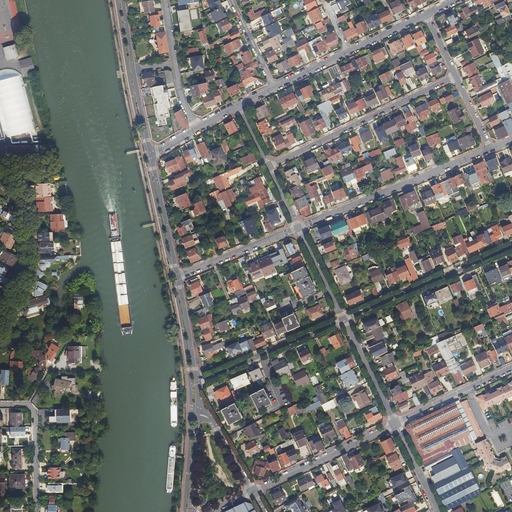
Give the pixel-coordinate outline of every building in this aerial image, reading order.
[(222,0),(206,0),(212,11),(224,5),(222,0)] [(308,13),(318,8),(314,0),(308,0),(304,2),(306,6),(304,7),(307,13),(308,13)] [(401,12),(406,9),(401,0),(399,0),(389,5),(393,14),(400,11),(401,12)] [(408,0),(412,8),(417,6),(413,0),(408,0)] [(473,0),(478,10),(482,8),(480,4),(483,2),(486,7),(489,5),(490,8),(494,6),(495,6),(492,1),(491,0),(473,0)] [(143,2),(145,14),(150,13),(155,12),(153,1),(143,2)] [(495,6),(494,6),(496,10),(498,9),(501,14),(496,16),(495,18),(497,20),(499,19),(510,14),(506,5),(506,6),(504,2),(495,6)] [(467,19),(470,18),(469,15),(478,11),(476,7),(470,10),(468,6),(462,9),(464,12),(467,19)] [(216,22),(229,17),(224,7),(212,13),(216,22)] [(323,18),(318,8),(308,13),(311,18),(310,18),(312,23),(313,23),(314,25),(315,25),(321,22),(324,21),(322,18),(323,18)] [(177,11),(180,33),(192,31),(189,9),(177,11)] [(262,17),(268,14),(265,9),(261,12),(259,13),(254,15),(252,10),(249,11),(250,12),(248,14),(251,21),(255,19),(255,20),(262,17)] [(381,15),(379,16),(382,23),(392,18),(390,14),(387,15),(384,9),(379,12),(381,15)] [(156,28),(164,26),(164,20),(160,21),(159,16),(161,15),(161,16),(163,16),(162,11),(155,12),(150,13),(152,26),(156,26),(156,28)] [(267,27),(275,23),(270,13),(268,14),(262,17),(267,27)] [(451,27),(454,25),(460,22),(458,20),(459,19),(458,16),(457,16),(455,17),(454,13),(446,17),(451,27)] [(370,29),(382,23),(379,16),(378,14),(365,20),(370,29)] [(499,19),(501,24),(511,18),(511,17),(510,14),(499,19)] [(232,28),(227,19),(220,23),(224,32),(232,28)] [(282,33),(277,22),(275,23),(267,27),(266,28),(270,36),(271,39),(275,36),(282,33)] [(315,25),(320,34),(327,30),(325,26),(324,26),(321,22),(315,25)] [(363,22),(354,26),(358,35),(367,30),(363,22)] [(450,35),(452,38),(458,36),(456,32),(457,31),(460,30),(459,26),(456,28),(454,25),(451,27),(446,29),(448,33),(449,36),(450,35)] [(466,31),(469,39),(480,34),(478,29),(476,25),(474,26),(466,31)] [(352,40),(351,38),(357,35),(355,32),(356,32),(354,27),(349,29),(351,33),(347,34),(347,36),(346,36),(349,42),(352,40)] [(208,43),(204,29),(199,30),(198,30),(203,44),(204,44),(208,43)] [(230,41),(240,36),(238,31),(228,36),(230,41)] [(418,45),(426,41),(421,31),(413,35),(418,45)] [(165,56),(166,62),(168,62),(170,59),(165,32),(157,33),(161,57),(165,56)] [(338,43),(334,34),(329,36),(330,38),(325,41),(328,46),(327,47),(328,48),(338,43)] [(415,44),(410,35),(402,39),(407,48),(415,44)] [(271,39),(268,40),(269,40),(259,46),(260,49),(277,40),(275,36),(271,39)] [(311,50),(314,56),(326,50),(320,37),(308,43),(311,50)] [(233,52),(233,51),(242,47),(238,39),(224,46),(228,54),(233,52)] [(404,44),(401,39),(399,40),(389,44),(394,54),(396,53),(399,51),(400,53),(404,51),(401,45),(404,44)] [(473,58),(484,52),(478,39),(467,44),(469,49),(470,49),(472,52),(471,53),(473,58)] [(287,43),(281,46),(284,53),(289,50),(288,49),(295,45),(293,40),(287,43)] [(295,45),(298,52),(304,49),(306,52),(311,50),(308,43),(307,40),(295,45)] [(209,45),(211,50),(214,48),(213,44),(214,44),(214,45),(219,43),(218,41),(209,45)] [(425,57),(426,57),(425,55),(429,54),(427,50),(424,51),(421,45),(416,47),(420,56),(421,58),(424,56),(425,57)] [(18,57),(15,46),(6,48),(8,56),(10,56),(10,59),(18,57)] [(388,54),(384,47),(381,49),(372,53),(376,63),(385,58),(384,56),(388,54)] [(252,61),(247,49),(240,52),(242,57),(242,58),(245,64),(252,61)] [(278,59),(274,50),(266,54),(271,63),(278,59)] [(495,65),(492,66),(493,69),(496,67),(496,68),(501,66),(495,52),(490,54),(493,62),(495,65)] [(429,64),(436,61),(433,53),(426,57),(425,57),(428,65),(429,64)] [(298,55),(287,60),(291,67),(300,63),(299,60),(300,59),(298,55)] [(371,62),(368,55),(356,61),(359,68),(371,62)] [(188,59),(190,73),(193,72),(205,70),(204,69),(202,56),(188,59)] [(36,73),(32,59),(19,62),(24,77),(36,73)] [(398,59),(391,62),(395,68),(399,66),(401,65),(398,59)] [(290,68),(286,61),(277,65),(280,73),(290,68)] [(359,68),(356,61),(352,63),(357,72),(358,75),(362,73),(359,68)] [(410,61),(409,62),(401,65),(399,66),(402,72),(404,71),(405,72),(406,75),(408,76),(410,75),(409,74),(415,71),(410,61)] [(441,71),(436,61),(429,64),(434,75),(441,71)] [(246,79),(251,77),(254,75),(251,69),(258,66),(256,62),(245,67),(246,70),(242,72),(246,79)] [(352,63),(352,62),(340,68),(344,77),(352,73),(353,74),(357,72),(352,63)] [(466,71),(469,78),(479,73),(478,70),(477,70),(474,63),(463,68),(465,72),(466,71)] [(511,71),(508,63),(501,66),(496,68),(499,74),(501,78),(498,79),(482,87),(475,90),(478,96),(491,89),(496,87),(499,86),(508,104),(511,102),(511,71)] [(407,82),(405,79),(402,73),(402,72),(399,66),(395,68),(396,70),(397,74),(397,75),(394,76),(396,80),(399,79),(402,85),(407,82)] [(416,73),(420,81),(429,77),(424,68),(416,73)] [(25,139),(37,139),(20,76),(17,73),(14,71),(10,69),(4,70),(0,70),(0,118),(6,139),(20,139),(21,139),(25,139)] [(167,85),(174,84),(173,81),(172,72),(168,70),(165,71),(167,85)] [(207,83),(215,81),(213,70),(205,72),(207,83)] [(390,71),(379,76),(382,83),(387,81),(385,78),(392,75),(391,73),(390,71)] [(153,72),(144,74),(145,81),(147,81),(148,87),(157,85),(156,85),(157,83),(157,81),(156,81),(155,81),(153,72)] [(469,79),(475,90),(482,87),(480,83),(479,78),(478,75),(469,79)] [(246,89),(248,92),(249,91),(246,85),(258,79),(251,77),(246,79),(242,81),(243,82),(246,89)] [(345,80),(342,81),(347,91),(349,90),(350,90),(346,81),(345,80)] [(347,91),(342,81),(339,83),(321,92),(318,93),(323,103),(329,100),(339,95),(347,91)] [(192,86),(195,98),(209,93),(207,83),(192,86)] [(167,85),(150,88),(157,126),(167,124),(166,117),(170,116),(169,109),(172,109),(167,85)] [(239,89),(237,85),(228,89),(231,96),(240,93),(238,89),(239,89)] [(385,89),(388,96),(395,93),(391,85),(384,88),(385,89)] [(309,86),(295,93),(300,101),(305,99),(304,99),(313,95),(309,86)] [(507,110),(511,107),(511,102),(508,104),(499,86),(496,87),(497,90),(507,110)] [(376,93),(379,101),(388,96),(385,89),(376,93)] [(212,92),(214,95),(217,103),(222,101),(218,90),(212,92)] [(483,107),(494,101),(490,92),(479,98),(483,107)] [(284,109),(298,103),(293,93),(279,100),(284,109)] [(442,104),(454,99),(452,95),(452,94),(448,95),(447,93),(445,94),(446,96),(440,99),(442,104)] [(368,96),(364,98),(368,106),(377,102),(374,94),(368,97),(368,96)] [(206,108),(217,104),(217,103),(214,95),(203,99),(206,108)] [(340,97),(339,95),(329,100),(331,104),(339,100),(338,98),(340,97)] [(364,98),(355,102),(359,110),(368,106),(364,98)] [(433,111),(440,108),(436,99),(429,103),(433,111)] [(359,110),(355,102),(347,106),(351,114),(352,114),(353,116),(355,115),(354,113),(359,110)] [(427,103),(424,104),(415,109),(421,121),(427,118),(426,114),(430,112),(428,108),(429,107),(427,103)] [(255,112),(259,120),(269,115),(264,105),(256,109),(255,112)] [(511,107),(507,110),(499,114),(503,124),(504,125),(506,130),(509,135),(511,133),(511,107)] [(454,124),(465,119),(462,113),(460,114),(457,108),(449,112),(454,124)] [(182,109),(174,113),(182,129),(187,126),(189,123),(182,109)] [(340,120),(347,116),(344,109),(340,111),(337,113),(338,115),(337,115),(340,120)] [(409,111),(405,114),(410,124),(413,130),(417,128),(413,121),(414,120),(409,111)] [(286,112),(274,118),(278,125),(281,123),(291,118),(290,117),(289,118),(286,112)] [(402,115),(393,119),(394,120),(398,129),(399,131),(401,130),(400,127),(406,123),(404,119),(402,115)] [(499,123),(495,115),(489,119),(492,126),(499,123)] [(294,117),(291,118),(281,123),(282,127),(284,131),(286,130),(285,126),(294,122),(295,124),(297,123),(294,117)] [(326,126),(324,121),(323,118),(318,121),(317,119),(313,122),(317,131),(326,126)] [(257,124),(261,133),(262,133),(269,129),(264,120),(257,124)] [(394,120),(383,125),(387,135),(398,129),(394,120)] [(226,125),(226,126),(230,133),(230,134),(237,130),(233,121),(226,125)] [(314,132),(310,124),(308,125),(306,121),(300,124),(306,136),(314,132)] [(226,126),(221,129),(224,136),(230,133),(226,126)] [(371,130),(376,141),(385,136),(380,126),(371,130)] [(262,133),(263,136),(273,131),(271,128),(269,129),(262,133)] [(503,137),(509,135),(506,130),(503,132),(502,128),(495,130),(498,139),(503,137)] [(370,131),(360,135),(365,144),(374,139),(370,131)] [(287,136),(288,138),(291,145),(295,142),(291,133),(287,136)] [(440,144),(442,143),(438,133),(431,136),(426,138),(430,146),(439,143),(440,144)] [(458,140),(462,150),(475,144),(471,134),(458,140)] [(286,147),(291,145),(288,138),(283,141),(282,139),(281,139),(279,136),(272,139),(277,150),(286,146),(286,147)] [(361,143),(358,136),(351,140),(357,152),(361,150),(358,145),(361,143)] [(397,147),(398,147),(405,143),(403,138),(395,142),(397,147)] [(353,149),(348,141),(341,144),(340,143),(337,145),(338,147),(341,155),(353,149)] [(451,152),(460,148),(457,141),(448,144),(448,145),(444,146),(447,153),(451,151),(451,152)] [(202,165),(214,160),(211,154),(209,155),(204,143),(198,145),(203,158),(200,159),(202,165)] [(231,153),(243,148),(241,144),(229,149),(231,153)] [(409,148),(412,157),(414,160),(418,158),(418,157),(421,155),(417,144),(409,148)] [(6,147),(0,146),(0,155),(1,155),(2,156),(40,154),(40,156),(40,165),(49,165),(47,147),(45,147),(44,145),(21,146),(6,147)] [(214,160),(216,165),(226,161),(220,147),(210,151),(211,154),(214,160)] [(341,155),(338,147),(331,151),(330,151),(329,150),(325,152),(330,162),(342,157),(341,155)] [(394,148),(384,152),(385,155),(398,149),(398,147),(397,147),(395,148),(394,148)] [(425,161),(434,157),(430,148),(421,152),(425,161)] [(193,161),(193,163),(196,162),(195,160),(198,159),(194,149),(189,151),(193,161)] [(369,154),(371,158),(382,153),(380,149),(369,154)] [(193,161),(189,151),(184,153),(188,163),(193,161)] [(244,166),(257,161),(253,154),(241,159),(244,166)] [(396,174),(407,170),(402,156),(397,158),(401,168),(395,170),(396,174)] [(173,171),(175,176),(177,175),(189,171),(188,169),(187,168),(186,168),(182,157),(166,163),(167,166),(168,170),(170,173),(173,171)] [(321,170),(315,157),(304,162),(310,174),(314,172),(314,173),(321,170)] [(410,171),(417,168),(414,160),(412,157),(405,160),(410,171)] [(488,160),(485,161),(490,172),(493,170),(492,168),(499,165),(496,158),(489,161),(488,160)] [(511,169),(511,159),(511,158),(500,163),(504,173),(511,169)] [(365,163),(362,165),(367,177),(368,177),(370,173),(374,172),(370,161),(366,163),(367,165),(366,166),(365,163)] [(486,168),(483,162),(473,166),(474,167),(470,168),(473,174),(474,180),(477,186),(481,185),(476,172),(485,168),(486,168)] [(324,168),(321,170),(324,177),(326,176),(335,172),(331,165),(328,167),(324,168)] [(367,177),(362,165),(353,168),(355,170),(358,178),(362,177),(363,181),(368,179),(367,177)] [(341,173),(344,182),(350,180),(352,184),(358,182),(353,171),(352,168),(341,173)] [(476,172),(481,185),(482,186),(490,182),(489,179),(488,177),(487,173),(485,168),(476,172)] [(189,171),(177,175),(179,178),(172,181),(175,189),(190,183),(187,176),(196,173),(194,169),(190,170),(189,171)] [(220,176),(214,178),(215,183),(217,182),(220,187),(221,190),(230,187),(226,178),(238,173),(236,169),(220,176)] [(294,175),(291,169),(285,172),(285,173),(287,178),(294,175)] [(384,181),(394,177),(390,169),(381,173),(382,174),(378,175),(380,182),(384,180),(384,181)] [(358,182),(358,183),(363,181),(362,177),(358,178),(355,170),(353,171),(358,182)] [(301,183),(296,173),(294,175),(287,178),(289,180),(291,179),(295,186),(298,185),(301,183)] [(468,185),(463,173),(454,177),(457,186),(464,183),(465,186),(468,185)] [(260,177),(254,180),(257,186),(262,184),(260,177)] [(457,186),(454,177),(443,182),(448,195),(448,196),(460,191),(457,186)] [(312,181),(304,185),(308,194),(310,199),(311,198),(312,199),(315,198),(316,202),(320,200),(316,189),(318,188),(316,185),(311,187),(310,185),(313,184),(312,181)] [(1,187),(1,188),(7,193),(9,193),(11,191),(11,190),(2,182),(1,183),(2,184),(1,185),(1,187)] [(448,195),(443,182),(433,186),(433,187),(431,187),(432,189),(436,200),(448,195)] [(511,193),(508,183),(507,183),(507,185),(506,185),(509,191),(499,195),(501,198),(511,193)] [(50,184),(36,184),(37,198),(38,198),(51,198),(50,184)] [(250,189),(252,194),(258,191),(265,189),(263,184),(262,184),(257,186),(250,189)] [(295,186),(291,189),(296,200),(304,196),(298,185),(295,186)] [(332,192),(335,200),(339,198),(339,199),(346,196),(343,188),(332,192)] [(236,199),(235,196),(233,193),(232,189),(227,191),(231,201),(236,199)] [(258,191),(263,205),(271,202),(265,189),(258,191)] [(436,200),(432,189),(427,191),(428,192),(422,195),(426,205),(432,202),(433,204),(437,202),(436,200)] [(216,195),(218,202),(224,199),(227,207),(232,205),(231,204),(231,203),(226,191),(220,194),(216,195)] [(244,197),(247,205),(255,202),(259,200),(260,203),(259,203),(261,209),(263,208),(264,209),(265,209),(263,205),(258,191),(252,194),(244,197)] [(326,204),(328,209),(332,207),(330,202),(334,201),(331,194),(325,197),(323,191),(321,192),(323,195),(326,204)] [(405,197),(400,199),(403,208),(409,206),(418,203),(414,191),(404,195),(405,197)] [(173,198),(178,211),(191,205),(186,193),(173,198)] [(17,198),(10,195),(7,201),(15,205),(17,200),(17,198)] [(296,200),(294,202),(296,207),(298,210),(300,209),(307,206),(309,205),(304,196),(296,200)] [(38,198),(37,198),(37,212),(55,212),(54,207),(56,206),(56,202),(54,200),(54,197),(51,198),(38,198)] [(390,212),(390,213),(397,210),(393,200),(382,204),(386,213),(390,212)] [(202,215),(207,213),(202,201),(194,204),(195,208),(196,210),(194,210),(191,211),(193,218),(202,215)] [(477,208),(475,203),(474,204),(475,205),(467,209),(468,212),(477,208)] [(8,214),(16,218),(18,209),(11,206),(9,210),(10,210),(8,214)] [(300,209),(303,217),(311,213),(307,206),(300,209)] [(387,217),(382,207),(365,214),(369,225),(387,217)] [(0,213),(3,215),(2,217),(14,222),(13,224),(15,224),(17,218),(16,218),(8,214),(0,209),(0,213)] [(267,214),(272,225),(281,221),(276,210),(267,214)] [(431,227),(424,210),(417,213),(422,226),(412,230),(414,234),(420,232),(430,228),(431,227)] [(363,214),(356,217),(360,226),(367,223),(363,214)] [(59,232),(66,232),(67,232),(67,231),(66,230),(64,230),(64,229),(66,229),(68,229),(67,223),(66,222),(63,222),(63,217),(65,217),(66,217),(66,215),(51,215),(53,233),(59,232)] [(360,226),(356,217),(349,220),(353,228),(360,226)] [(254,218),(243,222),(249,237),(260,232),(254,218)] [(503,236),(506,243),(509,241),(507,236),(511,233),(511,224),(509,218),(506,219),(508,223),(509,222),(510,224),(502,228),(505,235),(503,236)] [(178,227),(181,235),(187,233),(187,232),(190,230),(188,225),(192,224),(190,219),(182,223),(183,225),(178,227)] [(269,231),(273,230),(268,220),(265,221),(266,224),(264,225),(266,229),(268,228),(269,231)] [(350,228),(347,220),(331,226),(331,227),(334,234),(350,228)] [(502,236),(497,225),(487,230),(493,242),(498,240),(497,238),(502,236)] [(333,236),(329,226),(319,230),(320,234),(321,234),(323,238),(325,238),(325,239),(327,238),(326,237),(331,235),(331,237),(333,236)] [(5,231),(0,228),(0,244),(10,249),(16,237),(13,235),(7,232),(5,231)] [(469,252),(469,253),(481,247),(476,237),(475,234),(474,231),(471,233),(474,240),(473,241),(473,240),(472,240),(471,240),(470,241),(470,242),(469,243),(468,241),(465,242),(469,252)] [(476,237),(481,247),(485,245),(485,244),(487,243),(488,244),(492,242),(487,231),(485,232),(485,233),(476,237)] [(186,248),(200,243),(196,233),(182,239),(186,248)] [(454,249),(458,257),(461,256),(469,252),(465,242),(462,235),(453,238),(456,244),(460,242),(462,246),(457,248),(454,249)] [(219,248),(228,245),(224,237),(222,238),(222,236),(218,237),(219,239),(216,240),(219,248)] [(215,256),(218,254),(212,239),(209,241),(215,256)] [(401,248),(409,245),(409,244),(410,243),(409,241),(408,241),(407,239),(398,243),(401,248)] [(326,252),(335,248),(332,241),(323,245),(326,252)] [(50,244),(50,242),(42,242),(40,242),(40,244),(39,245),(38,245),(38,246),(38,253),(39,254),(43,254),(52,254),(52,251),(53,251),(54,250),(55,249),(54,245),(54,244),(53,244),(50,244)] [(297,252),(292,242),(285,246),(290,255),(297,252)] [(348,260),(357,256),(352,246),(344,249),(348,260)] [(450,262),(458,259),(458,257),(454,249),(453,247),(449,249),(449,250),(446,252),(450,262)] [(19,258),(2,249),(0,253),(0,259),(14,267),(19,258)] [(193,250),(188,252),(191,262),(199,259),(196,249),(193,250)] [(442,262),(445,261),(440,249),(436,251),(435,249),(428,251),(429,254),(431,258),(434,265),(439,263),(439,265),(442,263),(442,262)] [(414,263),(419,261),(414,251),(410,253),(414,263)] [(419,262),(420,263),(431,258),(429,254),(421,258),(422,259),(420,259),(421,261),(419,262)] [(69,260),(69,256),(39,257),(40,264),(41,263),(41,266),(40,266),(41,269),(43,271),(46,271),(46,268),(49,268),(51,266),(51,263),(60,262),(60,260),(69,260)] [(264,275),(265,277),(277,271),(277,270),(271,256),(258,261),(258,262),(264,275)] [(297,270),(305,266),(300,257),(295,259),(293,257),(288,259),(289,264),(293,262),(297,270)] [(411,276),(414,282),(418,280),(409,258),(406,259),(405,258),(404,259),(411,276)] [(432,269),(435,267),(434,265),(431,258),(420,263),(423,271),(425,270),(426,272),(433,269),(432,269)] [(329,264),(331,269),(339,266),(337,261),(329,264)] [(253,279),(264,275),(258,262),(248,266),(253,279)] [(401,279),(409,275),(404,262),(400,264),(401,266),(399,267),(399,268),(397,269),(401,279)] [(0,273),(6,276),(10,269),(0,263),(0,273)] [(509,269),(507,265),(500,268),(502,273),(504,272),(505,276),(511,273),(509,269)] [(287,275),(293,272),(291,266),(287,268),(281,272),(279,269),(277,270),(277,271),(280,278),(285,276),(284,275),(286,274),(287,275)] [(342,284),(351,280),(345,266),(335,271),(342,284)] [(299,300),(316,292),(304,267),(287,275),(292,286),(299,300)] [(386,276),(390,284),(399,280),(396,271),(394,267),(389,269),(390,272),(391,274),(387,276),(386,276)] [(369,273),(374,283),(377,282),(377,281),(383,278),(379,268),(369,273)] [(494,268),(484,272),(488,280),(498,275),(494,268)] [(6,276),(0,273),(0,282),(6,286),(9,280),(6,279),(6,278),(6,276)] [(465,283),(462,275),(459,277),(460,281),(465,292),(476,287),(473,279),(465,283)] [(476,275),(472,276),(473,279),(476,287),(479,292),(483,290),(476,275)] [(194,295),(202,292),(197,278),(191,281),(193,284),(190,285),(194,295)] [(244,289),(240,278),(233,281),(232,280),(229,282),(229,283),(229,284),(229,285),(232,292),(241,288),(242,290),(244,289)] [(465,292),(460,281),(451,286),(455,295),(458,294),(457,292),(462,289),(464,294),(466,293),(465,292)] [(35,290),(43,294),(44,291),(45,291),(48,286),(40,282),(35,290)] [(250,304),(258,300),(258,299),(259,298),(255,287),(247,291),(247,292),(248,293),(246,294),(247,296),(250,304)] [(447,288),(447,287),(435,292),(439,301),(440,304),(447,301),(442,290),(447,288)] [(453,299),(448,287),(447,287),(447,288),(442,290),(447,301),(453,299)] [(246,294),(245,293),(244,289),(242,290),(235,293),(237,297),(246,294)] [(36,299),(44,296),(43,294),(35,290),(36,299)] [(358,290),(355,292),(355,293),(346,296),(350,304),(355,302),(355,303),(359,301),(358,300),(362,299),(358,290)] [(435,292),(435,291),(422,296),(427,306),(439,301),(435,292)] [(210,292),(199,297),(202,305),(203,305),(204,308),(208,307),(213,305),(212,301),(213,300),(210,292)] [(266,308),(276,304),(272,295),(261,299),(262,302),(271,298),(271,300),(272,301),(269,302),(265,304),(266,308)] [(49,303),(47,296),(36,299),(27,302),(29,310),(39,307),(39,306),(43,305),(43,306),(47,305),(47,303),(49,303)] [(251,306),(250,304),(247,296),(238,300),(240,304),(238,306),(240,310),(251,306)] [(511,303),(510,298),(498,303),(499,304),(500,307),(505,305),(511,303)] [(414,318),(407,301),(397,305),(405,322),(414,318)] [(233,313),(240,310),(238,306),(237,304),(230,307),(233,313)] [(500,307),(499,304),(489,309),(490,309),(491,312),(493,316),(493,317),(494,316),(494,315),(497,314),(498,316),(503,314),(500,307)] [(505,314),(508,313),(505,305),(500,307),(503,314),(504,314),(505,314)] [(323,314),(319,306),(307,311),(311,319),(323,314)] [(210,311),(208,307),(204,308),(194,313),(196,317),(210,311)] [(393,321),(388,307),(378,311),(380,314),(384,312),(385,316),(384,317),(385,318),(386,318),(389,323),(393,321)] [(300,326),(295,313),(294,312),(293,309),(281,315),(282,317),(287,330),(288,331),(300,326)] [(211,326),(212,326),(212,325),(210,325),(207,316),(199,319),(202,330),(211,326)] [(287,330),(282,317),(280,318),(282,322),(275,325),(279,333),(287,330)] [(380,327),(381,326),(377,319),(363,325),(367,332),(380,327)] [(228,329),(225,321),(215,325),(216,329),(219,327),(221,332),(228,329)] [(265,339),(276,334),(271,322),(260,327),(265,339)] [(485,331),(482,323),(479,325),(474,327),(476,332),(478,332),(477,330),(482,329),(483,332),(485,331)] [(213,331),(211,326),(202,330),(206,340),(212,338),(211,334),(212,333),(211,332),(213,331)] [(367,332),(365,333),(367,339),(376,335),(378,341),(383,338),(382,337),(381,333),(382,333),(380,327),(367,332)] [(463,332),(460,333),(455,335),(460,347),(468,343),(463,332)] [(445,333),(438,336),(440,341),(446,339),(447,339),(445,333)] [(336,349),(344,345),(339,334),(331,338),(334,343),(333,344),(334,347),(336,346),(336,347),(335,347),(336,349)] [(438,336),(438,335),(429,339),(432,345),(436,343),(440,341),(438,336)] [(460,347),(455,335),(454,336),(450,337),(447,339),(446,339),(454,358),(460,355),(457,348),(460,347)] [(257,347),(266,343),(264,338),(260,339),(259,340),(259,339),(258,339),(258,340),(255,342),(257,347)] [(505,349),(509,347),(505,339),(499,343),(496,338),(492,340),(497,352),(501,351),(502,352),(506,350),(505,349)] [(440,341),(436,343),(440,351),(445,361),(449,371),(450,374),(459,369),(458,366),(454,358),(446,339),(440,341)] [(251,353),(253,352),(248,340),(239,344),(241,348),(247,345),(248,347),(248,348),(249,349),(251,353)] [(237,357),(244,354),(242,350),(241,348),(239,344),(239,342),(228,346),(226,347),(230,356),(232,355),(233,357),(236,356),(237,357)] [(374,346),(367,349),(369,354),(373,353),(375,357),(387,351),(383,342),(374,346)] [(50,346),(46,344),(46,347),(50,349),(48,354),(48,355),(50,357),(48,359),(48,363),(50,364),(62,345),(60,343),(58,347),(52,343),(50,346)] [(436,343),(432,345),(425,348),(426,351),(427,350),(430,356),(434,354),(436,353),(440,351),(436,343)] [(206,355),(207,355),(214,352),(210,344),(203,347),(206,355)] [(405,346),(401,347),(405,356),(409,355),(405,346)] [(82,347),(69,348),(69,363),(82,363),(82,347)] [(426,351),(425,348),(413,353),(415,357),(426,352),(426,351)] [(303,362),(312,357),(308,349),(298,354),(303,362)] [(472,352),(480,368),(491,363),(490,362),(486,352),(485,350),(481,352),(479,349),(472,352)] [(217,350),(214,352),(207,355),(209,359),(219,354),(217,350)] [(486,352),(490,362),(497,359),(495,355),(493,351),(490,352),(490,350),(486,352)] [(33,371),(28,368),(28,378),(32,381),(34,379),(35,380),(37,377),(36,376),(37,374),(39,375),(42,369),(42,366),(46,366),(46,356),(43,356),(43,351),(33,351),(33,356),(34,357),(40,362),(39,363),(39,368),(35,368),(33,371)] [(14,352),(11,352),(11,354),(10,367),(24,367),(24,361),(15,361),(15,359),(14,359),(14,352)] [(391,352),(381,356),(383,362),(382,363),(384,366),(395,361),(391,352)] [(341,375),(351,370),(350,368),(355,366),(353,362),(351,358),(346,360),(346,359),(335,364),(341,375)] [(273,366),(278,376),(290,371),(285,360),(282,362),(282,363),(280,364),(279,363),(273,366)] [(471,371),(473,371),(475,371),(476,369),(472,360),(467,362),(471,371)] [(432,364),(438,378),(442,376),(441,375),(444,373),(449,371),(445,361),(436,365),(435,362),(432,364)] [(459,369),(462,375),(471,371),(467,362),(466,363),(467,364),(461,367),(460,365),(458,366),(459,369)] [(384,370),(388,380),(398,376),(394,366),(384,370)] [(264,377),(266,376),(263,367),(260,368),(259,368),(249,373),(253,382),(264,378),(264,377)] [(360,382),(353,369),(351,370),(341,375),(340,375),(346,389),(360,382)] [(293,376),(297,386),(310,380),(305,370),(293,376)] [(432,393),(432,394),(442,389),(437,381),(434,382),(432,377),(434,376),(432,371),(423,375),(432,393)] [(408,378),(409,381),(413,388),(414,391),(419,389),(418,386),(420,385),(422,386),(423,387),(427,396),(432,393),(423,375),(422,374),(414,378),(413,376),(408,378)] [(247,375),(231,382),(235,390),(250,383),(247,375)] [(68,377),(62,377),(62,380),(56,379),(55,386),(56,386),(56,392),(54,392),(54,398),(61,398),(69,388),(73,388),(73,385),(75,385),(75,379),(68,379),(68,377)] [(511,381),(509,383),(509,384),(503,387),(503,386),(497,389),(498,391),(488,396),(487,394),(484,395),(483,394),(477,397),(479,401),(478,401),(482,408),(482,407),(484,411),(490,408),(489,406),(495,404),(503,400),(503,399),(508,397),(508,398),(511,395),(511,381)] [(322,405),(327,402),(319,385),(314,388),(320,401),(322,405)] [(222,401),(232,397),(227,386),(214,392),(217,398),(220,397),(222,401)] [(391,390),(394,396),(402,392),(399,386),(391,390)] [(359,387),(347,392),(350,397),(352,396),(355,401),(357,400),(361,408),(371,403),(368,397),(367,397),(366,395),(367,395),(364,390),(361,391),(359,387)] [(61,398),(73,388),(69,388),(61,398)] [(255,393),(251,395),(258,410),(271,404),(264,389),(255,393)] [(402,392),(394,396),(395,400),(399,399),(400,402),(408,399),(405,391),(402,392)] [(38,393),(31,402),(35,404),(41,396),(38,393)] [(413,398),(412,398),(416,407),(421,405),(416,396),(413,398)] [(325,412),(336,406),(333,399),(327,402),(322,405),(322,406),(325,412)] [(460,403),(459,400),(425,416),(407,425),(406,428),(424,464),(445,454),(451,451),(459,447),(477,438),(460,403)] [(467,400),(460,403),(477,438),(484,435),(483,432),(480,426),(472,411),(472,410),(469,404),(467,400)] [(314,409),(322,406),(322,405),(320,401),(312,405),(314,409)] [(398,405),(402,413),(409,409),(407,406),(409,406),(407,401),(398,405)] [(235,403),(221,410),(229,425),(242,418),(235,403)] [(291,415),(296,413),(295,411),(293,406),(292,407),(288,408),(291,415)] [(376,406),(366,411),(367,415),(366,415),(370,423),(381,418),(376,406)] [(70,409),(55,410),(55,417),(49,417),(50,423),(70,423),(70,409)] [(11,427),(14,427),(22,427),(22,413),(11,414),(11,427)] [(351,435),(344,422),(337,426),(342,433),(343,432),(346,438),(351,435)] [(260,436),(261,435),(259,429),(256,429),(253,424),(243,429),(245,433),(246,433),(248,435),(250,441),(256,438),(260,436)] [(336,434),(331,424),(326,426),(320,429),(326,441),(331,439),(330,437),(336,434)] [(291,435),(289,432),(286,433),(283,428),(279,430),(284,439),(291,435)] [(294,439),(297,448),(309,443),(303,430),(292,435),(294,439)] [(76,440),(75,435),(63,436),(63,439),(61,439),(61,440),(59,440),(59,441),(61,441),(62,452),(70,452),(70,449),(69,449),(69,441),(76,440)] [(318,451),(324,448),(319,436),(313,439),(314,441),(309,443),(312,451),(317,449),(318,451)] [(387,454),(399,448),(399,447),(396,448),(391,438),(386,440),(386,441),(381,443),(387,454)] [(495,456),(493,451),(491,452),(488,445),(490,444),(487,439),(477,444),(479,449),(478,449),(482,457),(483,456),(488,467),(502,471),(511,466),(511,465),(507,456),(502,458),(503,460),(500,461),(495,459),(493,457),(495,456)] [(293,444),(291,440),(282,444),(284,447),(284,448),(293,444)] [(251,455),(259,450),(254,441),(245,446),(251,455)] [(459,447),(451,451),(461,469),(433,483),(439,496),(447,511),(451,508),(465,502),(471,499),(478,495),(482,493),(459,447)] [(286,453),(290,461),(298,458),(295,449),(286,453)] [(451,451),(445,454),(448,459),(431,468),(435,476),(431,479),(433,483),(461,469),(451,451)] [(282,464),(290,461),(286,453),(286,452),(279,456),(282,464)] [(346,454),(342,456),(347,464),(346,465),(347,468),(352,466),(349,459),(346,454)] [(352,466),(354,469),(364,464),(359,454),(349,459),(352,466)] [(395,471),(403,467),(401,465),(401,464),(396,454),(387,458),(392,469),(393,468),(395,471)] [(445,454),(424,464),(427,470),(431,468),(448,459),(445,454)] [(271,469),(269,464),(268,461),(264,463),(257,461),(255,462),(253,469),(255,470),(254,473),(264,476),(265,471),(271,469)] [(271,469),(272,472),(280,469),(276,461),(269,464),(271,469)] [(339,480),(344,478),(339,468),(339,469),(337,464),(332,467),(339,480)] [(225,476),(229,473),(225,467),(221,469),(225,476)] [(409,476),(404,467),(403,467),(395,471),(384,476),(385,478),(383,479),(384,483),(398,476),(403,474),(403,475),(402,475),(403,477),(404,477),(405,478),(409,476)] [(60,479),(60,468),(49,468),(49,471),(48,471),(48,475),(49,475),(49,479),(60,479)] [(320,482),(323,487),(329,484),(327,479),(325,480),(322,474),(314,478),(317,484),(320,482)] [(24,488),(24,475),(11,475),(11,488),(24,488)] [(345,477),(352,489),(356,487),(349,475),(345,477)] [(314,484),(310,477),(298,483),(302,490),(308,488),(308,487),(314,484)] [(63,483),(48,483),(48,485),(47,485),(47,491),(48,491),(48,493),(63,493),(63,483)] [(338,488),(342,494),(346,491),(342,483),(337,486),(338,488)] [(286,499),(282,490),(271,495),(276,504),(286,499)] [(391,502),(396,511),(398,510),(399,509),(418,499),(414,490),(391,502)] [(490,493),(497,506),(502,503),(496,490),(490,493)] [(384,511),(388,510),(382,494),(376,496),(379,503),(355,511),(384,511)] [(296,497),(284,504),(287,510),(292,507),(294,511),(307,511),(303,504),(302,505),(297,497),(296,497)] [(335,508),(328,511),(346,511),(340,500),(333,504),(335,508)] [(21,511),(22,502),(11,502),(11,511),(21,511)] [(256,511),(254,509),(251,503),(245,502),(223,511),(256,511)] [(465,502),(451,508),(452,511),(463,511),(461,507),(466,505),(465,502)]
